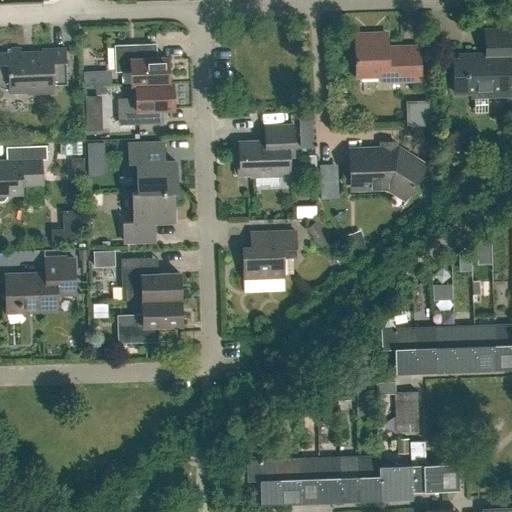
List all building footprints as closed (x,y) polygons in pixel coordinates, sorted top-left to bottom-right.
[(486,113),(486,96),(511,94),(511,28),(484,30),(484,31),(485,54),(458,55),(458,59),(454,59),(452,59),(454,93),(471,92),(471,96),(473,96),(474,114),(486,113)] [(355,62),(356,76),(382,75),(382,81),(420,80),(419,48),(387,49),(386,33),(354,34),(355,58),(354,58),(354,62),(355,62)] [(152,58),(149,55),(148,44),(115,45),(116,71),(130,71),(130,85),(134,85),(134,84),(168,83),(168,82),(167,57),(152,58)] [(6,52),(0,52),(0,87),(2,88),(3,89),(5,89),(6,89),(8,90),(8,92),(27,92),(27,94),(53,93),(53,85),(66,84),(65,48),(41,49),(41,56),(20,56),(19,48),(6,48),(6,52)] [(110,71),(97,71),(97,83),(111,83),(110,71)] [(173,109),(172,82),(168,82),(168,83),(134,84),(134,85),(135,98),(121,98),(122,124),(136,124),(155,123),(155,112),(157,109),(173,109)] [(85,111),(101,111),(101,95),(84,95),(85,111)] [(410,125),(431,124),(430,102),(409,103),(410,125)] [(288,156),(294,156),(292,124),(264,126),(264,141),(238,141),(239,158),(242,158),(243,175),(252,174),(252,176),(289,175),(289,174),(288,156)] [(310,132),(299,132),(299,149),(311,148),(310,132)] [(87,158),(105,157),(104,142),(87,142),(87,158)] [(176,190),(171,190),(171,174),(175,174),(175,161),(163,161),(162,142),(128,143),(129,164),(136,163),(137,191),(137,192),(176,191),(176,190)] [(4,201),(6,198),(7,195),(22,194),(21,185),(42,184),(41,159),(46,159),(46,145),(15,146),(15,160),(0,160),(0,202),(4,201)] [(400,185),(408,191),(423,166),(397,149),(356,151),(357,187),(400,185)] [(333,164),(319,165),(320,189),(334,188),(333,164)] [(133,221),(123,221),(124,242),(153,241),(153,222),(173,221),(172,208),(168,208),(168,192),(176,191),(137,192),(137,191),(132,192),(133,221)] [(321,247),(332,238),(317,220),(306,228),(321,247)] [(81,242),(80,228),(62,229),(51,229),(51,243),(81,242)] [(242,248),(243,278),(283,276),(282,257),(296,256),(295,231),(250,232),(250,247),(242,248)] [(75,294),(74,258),(73,258),(73,261),(66,261),(66,257),(44,257),(44,275),(4,277),(5,310),(23,309),(25,311),(35,311),(37,308),(57,308),(57,294),(75,294)] [(121,287),(122,301),(141,300),(180,299),(179,273),(149,274),(148,258),(120,259),(121,287)] [(142,314),(116,315),(117,343),(145,342),(145,326),(181,325),(180,299),(141,300),(142,314)] [(511,324),(493,325),(494,368),(511,367),(511,324)] [(493,325),(473,326),(474,369),(494,368),(493,325)] [(434,370),(454,369),(453,326),(433,327),(434,370)] [(473,326),(453,326),(454,369),(474,369),(473,326)] [(433,327),(413,328),(415,371),(434,370),(433,327)] [(394,372),(415,371),(413,328),(380,329),(381,349),(393,349),(394,365),(394,372)] [(417,400),(416,391),(408,391),(408,400),(417,400)] [(364,393),(355,393),(356,402),(365,401),(364,393)] [(324,394),(316,394),(316,403),(325,403),(324,394)] [(285,396),(276,396),(276,404),(285,404),(285,396)] [(408,400),(402,400),(395,401),(396,424),(402,423),(409,423),(417,423),(417,400),(408,400)] [(409,431),(418,431),(417,423),(409,423),(409,431)] [(410,464),(411,491),(422,491),(441,490),(446,490),(457,490),(456,462),(425,464),(424,441),(409,441),(410,464)] [(360,499),(359,493),(358,456),(338,457),(340,500),(360,499)] [(358,456),(359,493),(360,499),(379,499),(378,465),(379,465),(378,456),(358,456)] [(338,457),(318,458),(320,501),(340,500),(338,457)] [(298,458),(278,459),(280,502),(300,502),(298,458)] [(298,458),(300,502),(320,501),(318,458),(298,458)] [(259,503),(280,502),(278,459),(246,460),(246,480),(258,480),(259,503)] [(411,491),(410,464),(379,465),(378,465),(379,499),(411,498),(411,491)]
